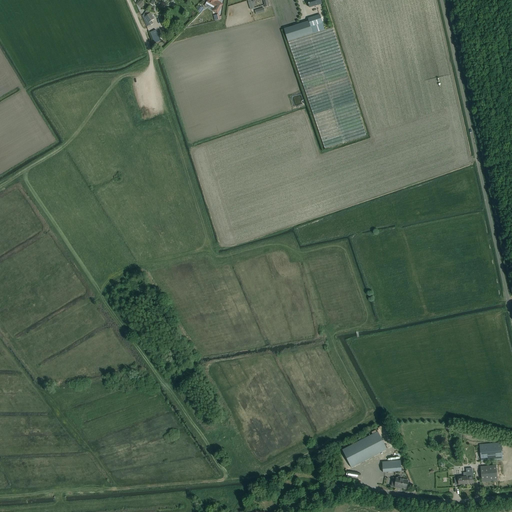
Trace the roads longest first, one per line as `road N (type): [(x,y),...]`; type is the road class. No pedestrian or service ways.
road 1 (unclassified): [(511,316),(441,0)]
road 2 (unclassified): [(290,511),(337,487),(432,500),(511,496)]
